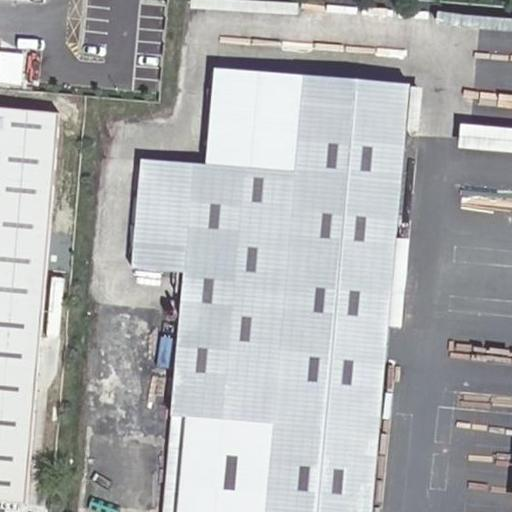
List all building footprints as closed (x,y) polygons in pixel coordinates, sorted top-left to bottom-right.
[(299,166),(305,103),(309,73),(218,65),(208,158),(299,166)] [(409,113),(412,85),(309,73),(305,103),(409,113)] [(189,416),(178,511),(371,511),(409,113),(305,103),(299,166),(208,158),(208,165),(198,164),(188,272),(175,414),(189,416)] [(0,496),(31,499),(58,114),(0,108),(0,496)] [(135,267),(188,272),(198,164),(144,159),(135,267)]
